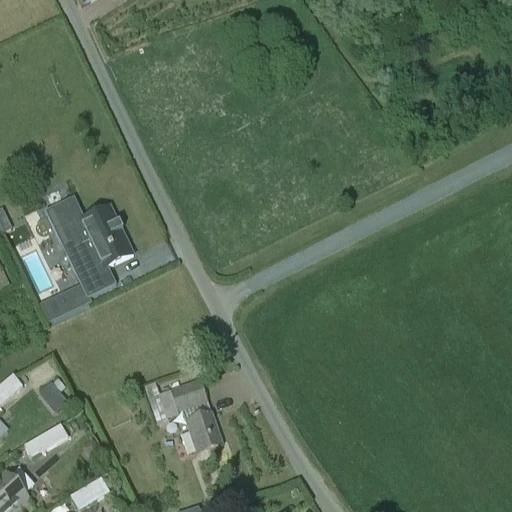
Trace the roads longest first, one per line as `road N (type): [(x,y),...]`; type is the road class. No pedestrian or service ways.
road 1 (residential): [(333,511),(215,308),(67,0)]
road 2 (unknown): [(215,308),(511,155)]
